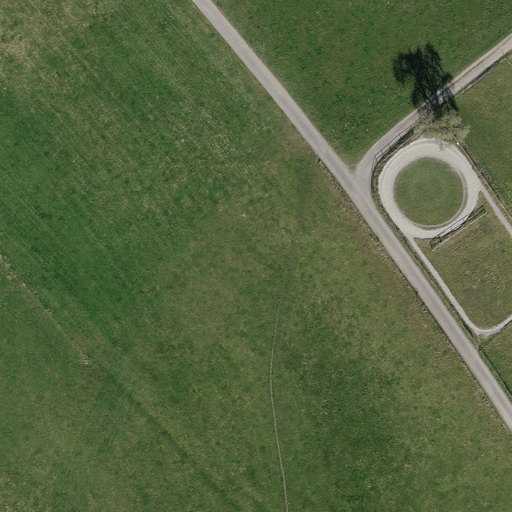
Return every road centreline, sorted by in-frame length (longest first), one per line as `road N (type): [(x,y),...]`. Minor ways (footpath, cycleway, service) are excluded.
road 1 (track): [(199,0),(348,179),(511,43)]
road 2 (track): [(348,179),(511,415)]
